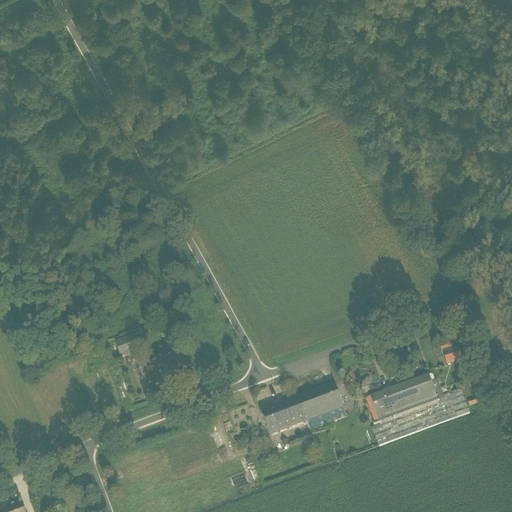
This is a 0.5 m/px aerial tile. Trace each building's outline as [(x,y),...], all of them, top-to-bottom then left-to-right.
[(114,343),(120,359),(138,352),(132,336),(114,343)] [(450,341),(438,345),(442,354),(454,350),(450,341)] [(454,350),(442,354),(447,367),(461,362),(457,349),(454,350)] [(152,363),(161,387),(176,382),(167,358),(157,361),(152,363)] [(428,376),(370,398),(378,420),(443,397),(437,381),(431,384),(428,376)] [(297,399),(306,423),(343,409),(334,385),(297,399)] [(260,413),(269,437),(306,423),(297,399),(260,413)] [(477,399),(467,402),(469,407),(479,404),(477,399)] [(281,442),(284,450),(289,448),(286,440),(281,442)] [(197,467),(181,473),(193,505),(209,499),(197,467)]
